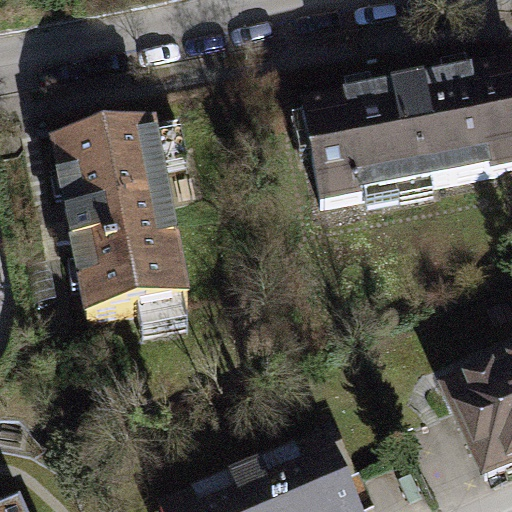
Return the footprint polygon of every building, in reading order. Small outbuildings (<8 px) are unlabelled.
[(511,103),(506,72),(293,112),(312,212),(511,174),(511,103)] [(50,152),(82,333),(186,315),(155,134),(50,152)] [(511,362),(438,394),(476,482),(511,465),(511,362)] [(351,511),(330,456),(188,511),(351,511)] [(0,511),(22,511),(18,502),(0,511)]
